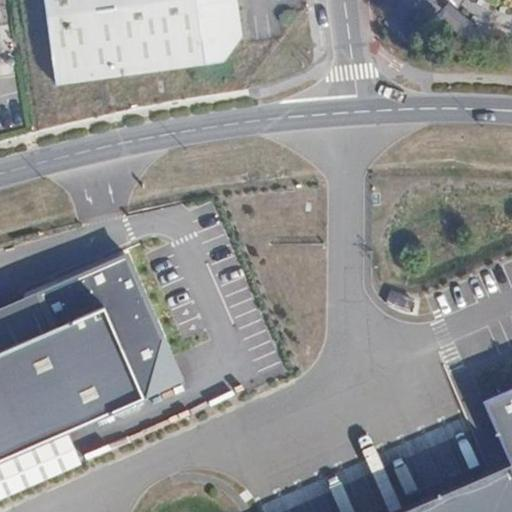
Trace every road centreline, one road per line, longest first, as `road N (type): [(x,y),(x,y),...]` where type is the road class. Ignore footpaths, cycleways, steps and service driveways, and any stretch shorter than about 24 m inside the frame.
road 1 (residential): [(355,113),(197,130),(0,175)]
road 2 (unknown): [(18,0),(31,87),(52,106),(232,69),(253,46),(256,29)]
road 3 (residential): [(511,114),(355,113)]
road 4 (unknown): [(441,337),(495,457)]
